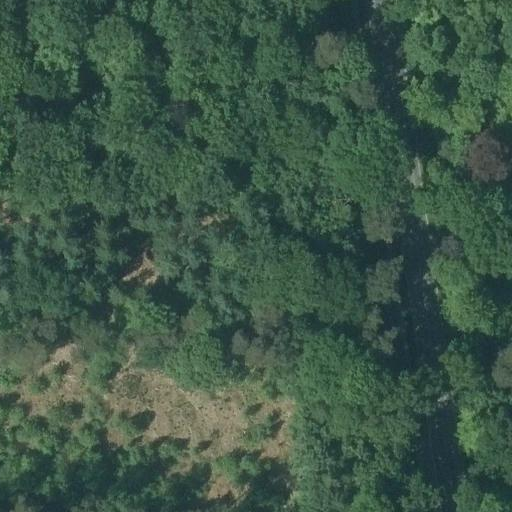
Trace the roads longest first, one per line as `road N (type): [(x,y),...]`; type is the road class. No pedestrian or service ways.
road 1 (secondary): [(378,0),(457,511)]
road 2 (track): [(511,135),(453,303),(425,320)]
